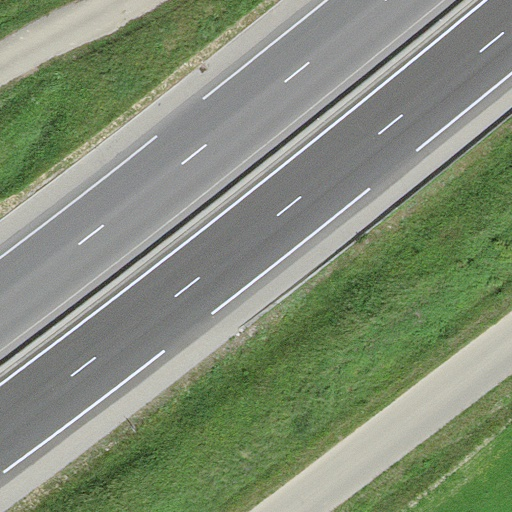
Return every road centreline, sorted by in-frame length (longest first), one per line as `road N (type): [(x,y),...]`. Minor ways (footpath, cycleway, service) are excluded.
road 1 (trunk): [(0,442),(312,206),(511,41)]
road 2 (trunk): [(395,0),(0,311)]
road 3 (unclassified): [(511,343),(291,511)]
road 4 (unclassified): [(0,66),(127,0)]
